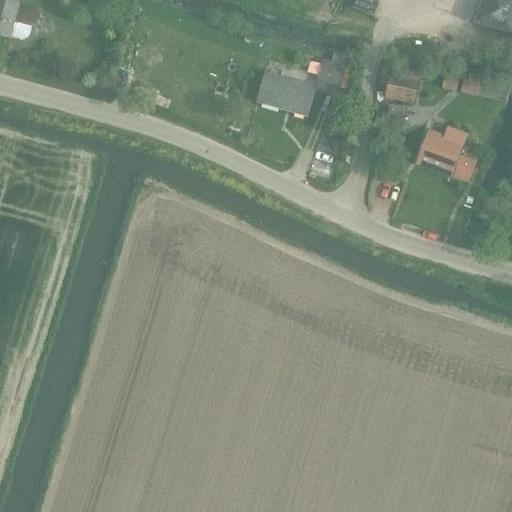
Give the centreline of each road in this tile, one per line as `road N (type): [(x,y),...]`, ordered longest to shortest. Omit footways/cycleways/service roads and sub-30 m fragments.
road 1 (tertiary): [(511,272),(357,221),(127,117),(0,82)]
road 2 (unknown): [(357,221),(383,26)]
